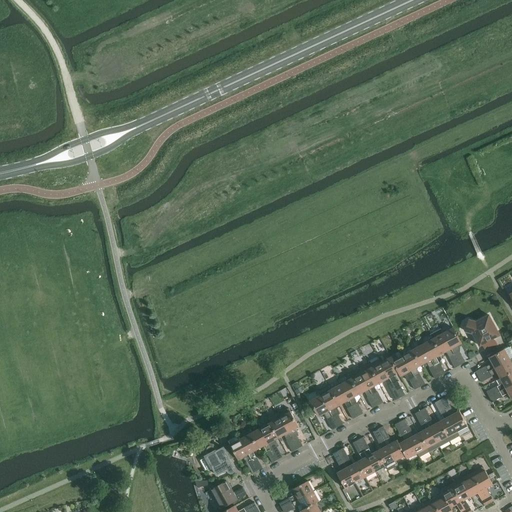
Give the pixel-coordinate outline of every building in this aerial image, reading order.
[(469,320),(466,331),(473,333),(480,346),(483,345),(486,350),(497,344),(494,338),(500,335),(489,315),(477,322),(469,320)] [(444,333),(443,334),(460,365),(466,362),(460,352),(460,349),(458,345),(462,343),(453,328),(444,333)] [(441,329),(430,334),(433,339),(441,354),(445,352),(447,353),(449,358),(455,368),(460,365),(443,334),(444,333),(441,329)] [(433,339),(423,345),(440,376),(446,373),(440,363),(439,363),(436,357),(441,354),(433,339)] [(423,345),(413,350),(421,365),(427,362),(430,368),(429,369),(435,379),(440,376),(423,345)] [(413,350),(403,355),(420,387),(426,384),(420,374),(419,374),(416,368),(421,365),(413,350)] [(486,366),(476,372),(479,377),(510,360),(505,350),(490,358),(493,364),(487,367),(486,366)] [(403,355),(393,361),(399,373),(401,376),(404,375),(408,380),(409,381),(410,380),(415,390),(420,387),(403,355)] [(391,357),(381,363),(398,395),(400,398),(406,395),(398,381),(397,382),(394,376),(399,373),(393,361),(391,357)] [(378,358),(368,363),(379,383),(385,381),(388,387),(387,387),(393,397),(398,395),(381,363),(378,358)] [(511,359),(510,360),(479,377),(482,382),(492,377),(492,376),(498,373),(500,378),(511,371),(511,359)] [(368,363),(358,369),(378,405),(384,403),(378,392),(377,392),(374,386),(379,383),(368,363)] [(358,369),(348,374),(351,379),(359,394),(365,392),(368,398),(367,398),(373,408),(378,405),(358,369)] [(497,386),(487,392),(490,397),(511,384),(511,371),(500,378),(503,384),(497,387),(497,386)] [(351,379),(341,385),(358,416),(364,413),(358,403),(357,403),(354,397),(359,394),(351,379)] [(298,383),(294,386),(296,390),(295,391),(297,394),(303,392),(300,388),(298,383)] [(511,384),(490,397),(492,402),(503,397),(503,396),(509,393),(511,398),(511,384)] [(341,385),(331,390),(339,405),(345,402),(348,408),(347,409),(353,419),(358,416),(341,385)] [(330,388),(320,394),(321,396),(338,427),(343,424),(338,414),(340,413),(337,407),(339,405),(331,390),(330,388)] [(321,396),(311,401),(319,416),(325,413),(328,419),(327,420),(333,430),(338,427),(321,396)] [(446,397),(440,400),(458,432),(468,426),(460,411),(454,414),(452,410),(453,410),(446,397)] [(440,400),(435,403),(442,416),(443,415),(445,419),(439,422),(450,441),(460,436),(458,432),(440,400)] [(289,408),(278,414),(280,417),(298,449),(303,446),(297,436),(298,434),(295,429),(299,427),(289,408)] [(426,408),(420,411),(440,447),(450,441),(439,422),(434,425),(432,421),(433,421),(426,408)] [(420,411),(415,414),(422,427),(423,426),(425,430),(419,433),(430,452),(440,447),(420,411)] [(280,417),(270,422),(279,438),(284,435),(287,440),(287,441),(292,452),(298,449),(280,417)] [(405,419),(400,422),(418,454),(420,458),(430,452),(419,433),(414,436),(412,432),(405,419)] [(270,422),(260,428),(278,460),(283,457),(278,447),(279,446),(279,445),(276,439),(279,438),(270,422)] [(400,422),(395,425),(402,438),(403,437),(405,441),(400,444),(399,444),(406,456),(407,459),(418,454),(400,422)] [(384,426),(378,429),(396,461),(406,456),(399,444),(400,444),(398,440),(392,443),(390,440),(391,439),(384,426)] [(260,428),(250,433),(258,449),(264,446),(267,451),(266,452),(272,462),(278,460),(260,428)] [(378,429),(373,432),(380,445),(381,445),(383,448),(377,451),(386,467),(396,461),(378,429)] [(250,433),(240,439),(258,471),(263,468),(257,457),(256,457),(253,452),(258,449),(250,433)] [(239,436),(228,441),(231,446),(235,455),(238,460),(244,457),(247,462),(247,463),(252,473),(258,471),(240,439),(239,436)] [(363,437),(358,440),(376,472),(386,467),(377,451),(372,454),(370,451),(370,450),(363,437)] [(358,440),(353,443),(360,456),(361,455),(363,459),(357,462),(366,478),(376,472),(358,440)] [(208,458),(201,462),(208,473),(214,470),(218,477),(228,471),(229,473),(230,474),(233,475),(235,473),(236,471),(235,469),(234,468),(234,467),(229,458),(231,457),(226,449),(225,450),(224,449),(219,452),(216,448),(214,446),(210,445),(207,447),(205,450),(206,454),(208,458)] [(231,446),(226,449),(231,457),(235,455),(231,446)] [(343,448),(338,451),(356,483),(366,478),(357,462),(354,464),(352,459),(350,460),(343,448)] [(338,451),(333,454),(340,467),(338,473),(337,473),(345,489),(346,489),(356,483),(338,451)] [(483,467),(473,473),(487,499),(491,496),(487,488),(493,485),(492,482),(488,476),(483,467)] [(494,472),(488,476),(492,482),(498,479),(497,477),(494,472)] [(473,473),(462,479),(464,482),(472,496),(478,493),(482,501),(487,499),(473,473)] [(462,479),(452,484),(454,488),(465,510),(470,508),(466,500),(472,496),(464,482),(462,479)] [(227,481),(211,489),(221,509),(248,495),(244,487),(234,493),(227,481)] [(290,497),(279,503),(282,508),(314,491),(308,481),(293,489),(296,495),(291,498),(290,497)] [(452,484),(441,490),(443,494),(445,497),(451,508),(457,505),(460,511),(461,511),(465,510),(454,488),(452,484)] [(314,491),(282,508),(284,511),(288,511),(296,508),(296,507),(301,504),(304,509),(316,503),(319,502),(314,491)] [(443,494),(432,499),(439,511),(451,511),(453,511),(451,508),(445,497),(443,494)] [(439,511),(432,499),(422,505),(425,511),(439,511)] [(235,506),(223,511),(248,511),(258,507),(255,502),(244,508),(245,508),(239,511),(235,506)] [(320,511),(316,503),(304,509),(301,511),(320,511)]
